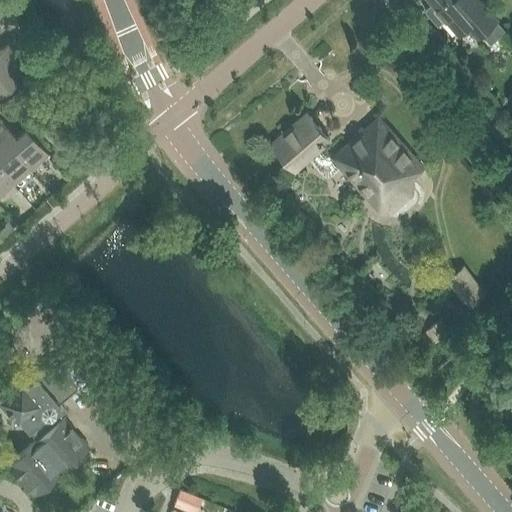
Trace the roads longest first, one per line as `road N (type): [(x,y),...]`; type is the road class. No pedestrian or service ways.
road 1 (unclassified): [(401,394),(169,125)]
road 2 (residential): [(150,477),(200,454),(344,500)]
road 3 (residential): [(315,0),(169,125)]
road 4 (unclassified): [(503,511),(401,394)]
road 5 (unclassified): [(169,125),(107,0)]
road 6 (residential): [(344,500),(401,394)]
